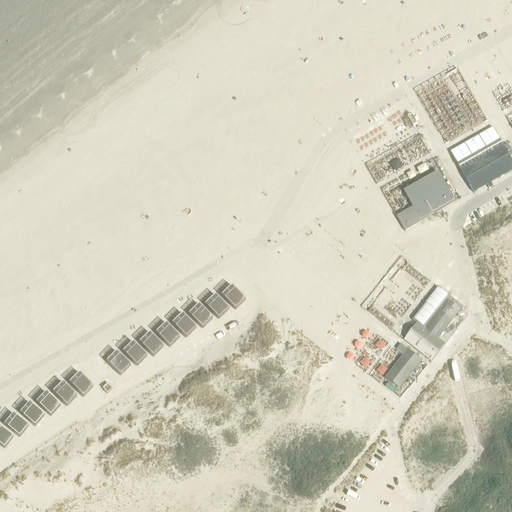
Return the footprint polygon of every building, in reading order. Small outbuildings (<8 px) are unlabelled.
[(452,78),(456,88),(466,83),(461,74),(452,78)] [(436,98),(444,95),(439,84),(431,87),(436,98)] [(457,94),(426,107),(430,117),(462,104),(457,94)] [(511,163),(501,144),(459,168),(473,193),(486,186),(489,189),(492,187),(490,184),(511,171),(511,163)] [(454,203),(436,172),(401,191),(411,208),(396,216),(404,231),(454,203)] [(245,301),(233,289),(228,294),(240,306),(245,301)] [(240,306),(228,294),(223,299),(235,311),(240,306)] [(454,333),(467,317),(460,312),(463,308),(449,297),(446,301),(423,330),(421,328),(408,344),(431,362),(454,333)] [(228,311),(216,298),(211,303),(223,316),(228,311)] [(223,316),(211,303),(206,308),(218,320),(223,316)] [(212,320),(200,308),(195,313),(207,325),(212,320)] [(207,325),(195,313),(190,317),(202,330),(207,325)] [(196,330),(184,317),(179,322),(191,334),(196,330)] [(191,334),(179,322),(174,327),(186,339),(191,334)] [(179,339),(167,326),(162,331),(174,344),(179,339)] [(174,344),(162,331),(157,336),(169,349),(174,344)] [(163,348),(151,336),(146,341),(158,353),(163,348)] [(158,353),(146,341),(141,346),(153,358),(158,353)] [(147,358),(135,345),(130,350),(142,363),(147,358)] [(399,390),(421,361),(407,351),(400,345),(395,351),(403,356),(385,380),(399,390)] [(142,363),(130,350),(124,355),(137,367),(142,363)] [(130,367),(118,355),(113,359),(125,372),(130,367)] [(125,372),(113,359),(108,364),(120,377),(125,372)] [(382,363),(373,376),(379,380),(388,368),(382,363)] [(93,389),(81,376),(76,381),(88,393),(93,389)] [(88,393),(76,381),(71,386),(83,398),(88,393)] [(108,393),(113,388),(108,383),(103,388),(108,393)] [(76,398),(64,385),(59,390),(71,403),(76,398)] [(71,403),(59,390),(54,395),(66,408),(71,403)] [(47,395),(42,400),(55,412),(60,407),(47,395)] [(55,412),(42,400),(38,405),(50,417),(55,412)] [(31,406),(26,411),(39,422),(44,417),(31,406)] [(39,422),(26,411),(21,416),(34,428),(39,422)] [(14,417),(10,422),(24,433),(28,428),(14,417)] [(24,433),(10,422),(6,427),(19,438),(24,433)] [(13,439),(0,428),(0,437),(8,444),(13,439)] [(8,444),(0,437),(0,446),(4,450),(8,444)]
